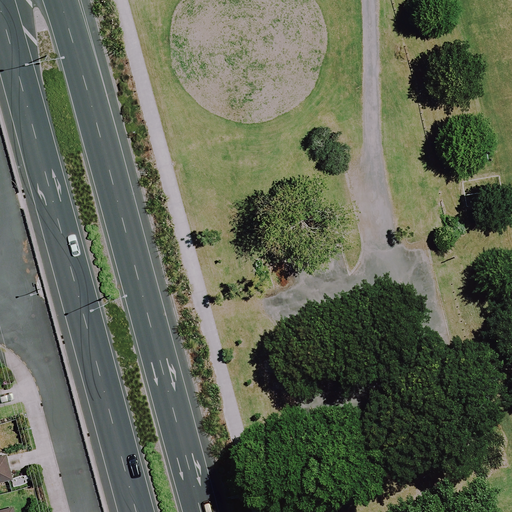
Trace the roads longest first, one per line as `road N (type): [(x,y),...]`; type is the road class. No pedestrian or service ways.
road 1 (primary): [(60,0),(201,511)]
road 2 (primary): [(135,511),(0,10)]
road 3 (residential): [(82,511),(28,294)]
